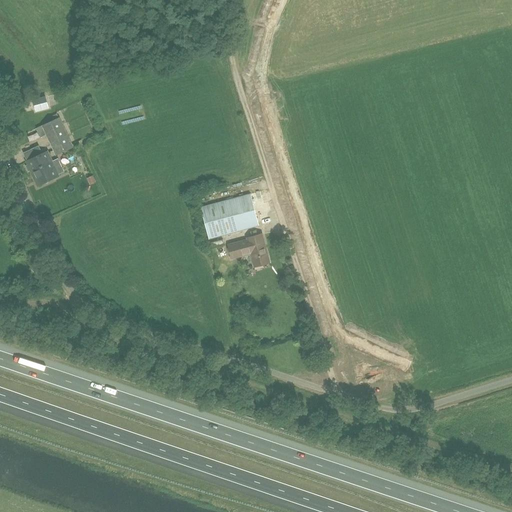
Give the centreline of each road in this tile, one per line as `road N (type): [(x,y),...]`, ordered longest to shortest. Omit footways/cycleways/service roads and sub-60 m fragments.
road 1 (motorway): [(459,511),(0,359)]
road 2 (motorway): [(0,394),(344,511)]
road 3 (unclassified): [(337,395),(402,411),(511,380)]
